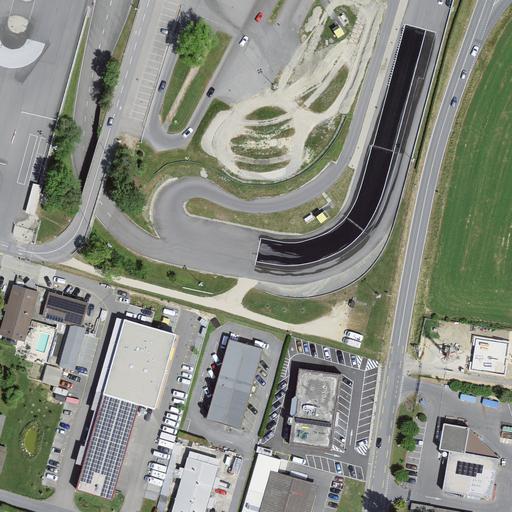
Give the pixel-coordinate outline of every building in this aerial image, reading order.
[(302,28),(315,0),(304,0),(293,23),(302,28)] [(32,183),(28,212),(38,213),(41,184),(32,183)] [(323,211),(316,216),(321,222),(327,217),(323,211)] [(37,291),(12,284),(6,304),(4,304),(2,310),(4,311),(0,327),(0,336),(23,343),(37,291)] [(86,303),(47,292),(40,317),(59,322),(78,328),(86,303)] [(155,406),(176,330),(124,316),(76,489),(112,499),(139,401),(155,406)] [(66,369),(78,328),(59,322),(47,363),(66,369)] [(261,350),(226,341),(205,421),(240,430),(261,350)] [(342,375),(299,369),(289,444),(332,449),(342,375)] [(91,375),(72,370),(68,386),(87,391),(91,375)] [(447,451),(440,491),(490,500),(497,459),(464,453),(468,429),(442,425),(438,449),(447,451)] [(204,511),(219,459),(188,451),(171,511),(204,511)] [(309,511),(317,484),(271,471),(259,511),(309,511)]
